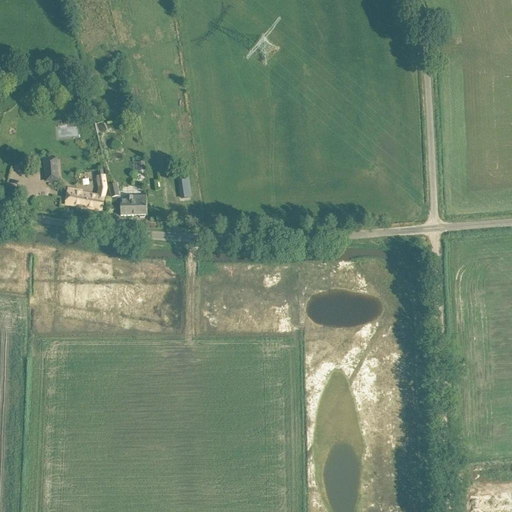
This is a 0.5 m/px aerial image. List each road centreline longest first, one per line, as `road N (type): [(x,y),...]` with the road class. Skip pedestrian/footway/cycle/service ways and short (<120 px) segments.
road 1 (unclassified): [(434,228),(218,238),(0,212)]
road 2 (track): [(447,511),(434,228)]
road 3 (unclassified): [(434,228),(426,43),(413,0)]
